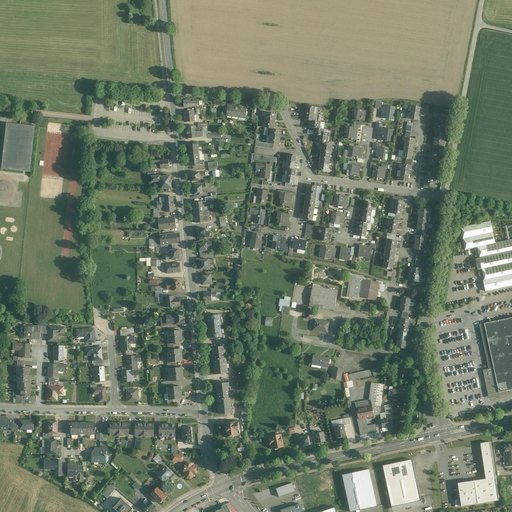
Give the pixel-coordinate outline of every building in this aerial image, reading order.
[(395,107),(383,106),(381,118),(391,120),(392,112),(394,112),(395,107)] [(240,108),(228,107),(227,116),(239,117),(240,108)] [(247,109),(240,108),(239,117),(246,118),(247,109)] [(366,110),(355,109),(354,116),(355,116),(355,120),(362,121),(365,122),(366,110)] [(194,112),(185,113),(186,122),(193,121),(193,119),(194,118),(194,112)] [(277,114),(266,112),(266,113),(267,113),(266,121),(265,120),(265,121),(275,122),(277,114)] [(314,114),(306,113),(305,120),(310,121),(313,121),(314,114)] [(439,117),(436,117),(435,124),(445,126),(446,118),(439,117)] [(39,123),(0,118),(0,171),(30,175),(32,175),(39,123)] [(275,122),(265,121),(264,127),(264,128),(271,129),(274,129),(275,127),(274,127),(274,122),(275,123),(275,122)] [(445,126),(435,124),(434,131),(436,132),(437,132),(444,133),(444,132),(445,126)] [(355,128),(346,127),(345,133),(345,132),(349,132),(348,139),(347,139),(351,140),(352,140),(356,140),(358,128),(355,128)] [(320,129),(314,128),(314,129),(315,129),(314,131),(314,132),(314,134),(313,135),(318,136),(324,136),(325,129),(320,129)] [(382,128),(380,128),(380,129),(378,140),(387,141),(388,135),(392,135),(393,130),(382,128)] [(274,129),(271,129),(270,136),(281,138),(282,131),(274,129)] [(444,133),(437,132),(436,132),(435,138),(445,140),(446,133),(444,132),(444,133)] [(281,138),(270,136),(269,144),(271,144),(274,144),(279,145),(281,138)] [(324,136),(318,136),(318,139),(317,142),(322,143),(328,144),(329,137),(324,136)] [(445,140),(435,138),(434,145),(444,147),(445,140)] [(328,144),(322,143),(321,150),(331,152),(332,150),(331,149),(331,145),(332,145),(332,144),(328,144)] [(198,144),(188,145),(189,156),(190,156),(191,156),(199,155),(199,149),(198,144)] [(363,148),(349,146),(348,157),(362,159),(363,148)] [(380,147),(377,147),(377,150),(375,159),(383,160),(384,153),(387,154),(387,155),(388,155),(388,149),(380,147)] [(331,152),(321,150),(320,157),(330,159),(331,156),(330,156),(330,152),(331,152)] [(404,151),(400,151),(399,156),(399,157),(402,157),(402,158),(406,159),(411,159),(412,153),(412,152),(404,151)] [(433,152),(431,151),(430,158),(439,160),(440,153),(439,152),(433,152)] [(296,155),(288,154),(287,161),(295,162),(296,155)] [(199,155),(191,156),(190,156),(191,165),(192,165),(192,166),(200,165),(200,164),(201,164),(201,161),(200,161),(199,155)] [(330,159),(320,157),(319,163),(319,164),(329,165),(330,163),(329,163),(329,159),(330,159)] [(439,160),(430,158),(429,165),(434,166),(438,166),(439,160)] [(160,161),(160,167),(160,169),(169,168),(168,160),(160,161)] [(295,162),(287,161),(286,168),(288,168),(294,169),(295,162)] [(271,165),(257,163),(256,168),(261,169),(260,178),(269,180),(271,165)] [(329,165),(319,164),(318,171),(328,173),(329,165)] [(357,166),(348,165),(348,170),(351,170),(350,176),(349,175),(349,176),(354,176),(354,177),(355,177),(359,177),(361,167),(361,166),(357,166)] [(386,168),(374,166),(373,177),(384,179),(386,168)] [(294,169),(288,168),(287,175),(295,176),(296,170),(294,169)] [(409,172),(401,171),(400,177),(399,177),(398,181),(402,181),(403,178),(409,179),(409,178),(408,178),(409,172)] [(428,171),(427,171),(426,178),(436,179),(437,172),(433,172),(428,171)] [(200,172),(191,173),(192,181),(201,180),(200,176),(205,176),(205,172),(200,173),(200,172)] [(295,176),(287,175),(285,183),(294,184),(295,176)] [(161,190),(168,189),(172,189),(171,176),(161,177),(161,176),(152,177),(152,183),(160,182),(161,190)] [(436,179),(426,178),(425,185),(435,186),(436,179)] [(318,186),(308,185),(307,192),(317,193),(318,186)] [(206,186),(194,187),(194,191),(193,191),(194,194),(195,193),(195,194),(198,194),(198,196),(203,195),(202,189),(206,188),(206,186)] [(268,191),(259,189),(257,203),(265,205),(268,191)] [(317,193),(307,192),(305,199),(316,200),(317,193)] [(292,195),(281,193),(280,199),(280,198),(284,199),(284,204),(283,204),(283,206),(290,207),(291,203),(292,195)] [(348,197),(336,195),(334,206),(342,207),(343,207),(346,207),(348,197)] [(172,197),(164,198),(165,202),(157,203),(157,204),(157,206),(173,204),(172,197)] [(316,200),(305,199),(304,206),(315,207),(316,200)] [(399,201),(394,200),(393,207),(403,208),(404,201),(399,201)] [(370,202),(368,201),(368,202),(365,201),(364,208),(372,210),(373,203),(369,202),(370,202)] [(202,202),(194,202),(195,213),(205,212),(204,207),(203,207),(202,202)] [(315,207),(304,206),(303,212),(313,214),(315,207)] [(403,208),(393,207),(392,214),(395,214),(401,215),(402,215),(403,208)] [(372,210),(364,208),(363,215),(371,217),(372,210)] [(424,209),(420,208),(420,209),(419,216),(429,217),(430,210),(424,209)] [(265,211),(257,209),(257,210),(251,209),(250,214),(256,215),(255,223),(263,225),(265,211)] [(205,212),(195,213),(196,223),(210,222),(209,211),(205,212)] [(313,214),(303,212),(302,219),(312,221),(313,214)] [(345,214),(332,212),(331,218),(332,218),(332,217),(336,217),(335,223),(334,222),(334,224),(343,225),(345,214)] [(290,214),(278,213),(277,218),(277,219),(277,217),(281,218),(280,224),(279,225),(287,227),(288,223),(290,214)] [(371,217),(363,215),(361,222),(368,223),(370,224),(371,217)] [(429,217),(419,216),(418,223),(428,224),(429,217)] [(175,218),(168,219),(167,217),(165,217),(165,219),(158,220),(159,230),(176,228),(175,218)] [(394,220),(389,220),(388,226),(397,228),(398,221),(394,220)] [(511,239),(495,243),(491,221),(460,228),(465,250),(477,248),(484,280),(511,274),(511,239)] [(361,222),(359,222),(358,229),(367,230),(368,223),(361,222)] [(428,224),(418,223),(417,229),(417,230),(422,230),(427,231),(428,224)] [(397,228),(388,226),(387,233),(391,234),(396,235),(397,228)] [(206,228),(197,229),(198,238),(204,238),(207,237),(209,237),(209,232),(206,232),(206,228)] [(329,229),(320,228),(319,234),(319,233),(323,234),(322,240),(321,240),(330,242),(332,230),(329,229)] [(367,230),(358,229),(357,236),(366,237),(367,230)] [(261,234),(253,233),(251,248),(261,250),(262,240),(261,240),(261,234)] [(176,234),(160,235),(161,245),(172,244),(177,243),(176,234)] [(286,238),(271,236),(270,242),(273,242),(274,241),(278,242),(277,248),(276,248),(276,249),(284,250),(284,247),(285,247),(286,238)] [(421,236),(417,236),(416,243),(425,244),(426,237),(421,236)] [(306,241),(294,239),(293,244),(294,244),(293,248),(305,250),(306,241)] [(390,240),(388,239),(387,246),(396,248),(397,241),(395,241),(390,240)] [(206,243),(198,244),(199,251),(206,250),(207,250),(207,246),(211,246),(211,243),(206,243)] [(425,244),(416,243),(415,249),(418,250),(424,251),(425,244)] [(370,247),(360,245),(359,256),(370,258),(372,248),(372,247),(370,247)] [(333,248),(321,246),(320,257),(330,259),(331,255),(332,255),(333,248)] [(396,248),(387,246),(386,253),(395,255),(396,248)] [(351,249),(341,247),(340,257),(344,258),(344,260),(349,261),(350,255),(351,255),(351,254),(350,254),(351,252),(350,252),(351,249)] [(173,250),(171,251),(171,255),(166,256),(167,260),(179,258),(178,250),(173,250)] [(395,255),(386,253),(384,260),(394,262),(395,255)] [(201,260),(200,260),(201,269),(211,268),(211,266),(209,266),(209,260),(209,259),(207,260),(201,260)] [(384,260),(383,267),(387,267),(387,269),(391,269),(391,268),(393,268),(394,262),(384,260)] [(180,263),(166,265),(168,274),(181,272),(180,263)] [(322,272),(315,275),(318,281),(325,277),(322,272)] [(211,274),(203,275),(202,276),(202,278),(203,279),(204,285),(213,284),(213,282),(212,282),(211,274)] [(511,285),(511,274),(484,280),(485,284),(486,291),(511,285)] [(380,283),(362,280),(363,278),(350,276),(347,297),(359,299),(359,298),(373,300),(373,302),(380,303),(381,294),(381,291),(384,292),(385,285),(380,284),(380,283)] [(180,281),(172,281),(172,283),(167,284),(167,290),(173,289),(173,291),(181,290),(180,281)] [(337,291),(312,287),(309,307),(334,311),(335,303),(337,291)] [(211,293),(203,294),(204,301),(212,301),(211,297),(217,297),(216,293),(211,293)] [(174,296),(166,297),(167,308),(181,306),(180,298),(174,298),(174,296)] [(404,298),(402,298),(401,305),(410,306),(413,306),(414,305),(414,304),(413,303),(410,302),(411,299),(409,299),(404,298)] [(339,304),(335,303),(334,311),(349,313),(350,308),(339,306),(339,304)] [(290,307),(288,307),(283,306),(282,314),(288,315),(288,316),(290,307)] [(314,313),(307,311),(305,319),(312,321),(314,313)] [(220,315),(208,316),(209,335),(210,338),(223,337),(220,315)] [(511,317),(479,325),(487,360),(489,369),(483,370),(489,399),(507,395),(506,391),(511,389),(511,317)] [(329,322),(315,320),(314,330),(327,332),(329,322)] [(37,327),(24,326),(24,335),(28,335),(28,336),(28,338),(37,339),(37,327)] [(64,327),(48,327),(48,341),(57,341),(57,334),(64,334),(64,327)] [(93,329),(76,330),(76,337),(85,336),(86,342),(94,342),(94,341),(93,329)] [(408,333),(400,332),(399,332),(398,339),(402,340),(402,337),(407,338),(408,333)] [(127,337),(121,337),(121,351),(126,351),(131,350),(130,344),(135,343),(135,336),(127,337)] [(407,344),(401,343),(402,340),(398,339),(396,347),(406,349),(407,344)] [(29,344),(12,343),(12,350),(12,349),(20,349),(19,357),(23,358),(29,358),(29,344)] [(62,346),(53,346),(53,360),(59,360),(62,360),(62,346)] [(101,347),(85,349),(85,356),(85,354),(91,354),(92,361),(95,360),(102,360),(101,347)] [(225,347),(212,348),(215,374),(228,373),(225,347)] [(133,356),(127,357),(128,367),(128,371),(138,370),(137,361),(141,361),(141,356),(133,356)] [(330,359),(314,356),(313,365),(329,367),(330,359)] [(53,364),(49,364),(49,367),(48,367),(48,377),(56,377),(57,370),(66,371),(66,364),(59,364),(53,364)] [(406,366),(401,365),(399,377),(406,378),(408,367),(406,366)] [(102,367),(94,367),(95,382),(104,381),(103,367),(102,367)] [(342,369),(334,368),(332,378),(341,380),(342,369)] [(375,370),(347,376),(349,382),(380,375),(379,369),(375,370)] [(122,371),(123,382),(132,381),(132,375),(138,375),(138,370),(128,371),(122,371)] [(229,383),(216,384),(219,414),(232,413),(229,383)] [(63,387),(47,386),(47,400),(51,400),(51,401),(52,401),(52,400),(56,400),(57,393),(62,393),(63,387)] [(97,388),(92,388),(92,394),(98,394),(99,402),(106,401),(105,387),(97,388)] [(129,390),(127,391),(128,402),(139,401),(138,390),(129,390)] [(400,391),(392,390),(391,396),(396,397),(399,398),(403,398),(404,391),(400,391)] [(382,396),(371,394),(370,400),(371,400),(372,407),(374,416),(380,415),(382,396)] [(370,400),(355,403),(357,410),(372,407),(371,400),(370,400)] [(392,418),(386,419),(385,414),(392,413),(390,405),(384,406),(386,413),(380,414),(381,420),(382,428),(387,427),(388,429),(391,429),(390,427),(393,427),(392,426),(394,426),(392,418)] [(372,407),(357,410),(358,418),(359,419),(362,418),(374,416),(372,407)] [(12,420),(0,418),(0,429),(11,431),(12,423),(12,420)] [(376,425),(364,427),(362,418),(359,419),(358,418),(357,418),(360,434),(377,431),(376,425)] [(344,419),(338,420),(331,422),(332,428),(335,427),(344,425),(346,425),(344,419)] [(33,421),(19,421),(19,425),(19,430),(33,430),(33,421)] [(57,422),(47,422),(47,433),(52,433),(57,433),(57,422)] [(238,422),(226,423),(228,438),(233,438),(233,436),(238,435),(238,436),(240,436),(238,422)] [(79,423),(70,423),(70,435),(72,435),(76,435),(77,435),(79,435),(79,423)] [(94,423),(86,423),(86,435),(90,435),(94,435),(94,423)] [(120,424),(120,423),(117,423),(117,424),(109,424),(109,435),(128,436),(128,424),(120,424)] [(146,423),(144,423),(144,424),(136,424),(136,436),(154,436),(154,424),(146,424),(146,423)] [(175,425),(160,424),(160,436),(175,437),(175,425)] [(344,425),(335,427),(337,438),(338,439),(342,439),(341,437),(346,436),(344,425)] [(189,428),(183,428),(183,432),(182,432),(182,436),(192,435),(191,430),(192,429),(192,428),(191,427),(190,427),(189,428)] [(323,432),(315,434),(317,444),(318,444),(319,444),(321,444),(321,443),(325,442),(323,432)] [(192,435),(182,436),(183,439),(184,439),(184,443),(186,443),(187,444),(187,443),(191,442),(191,443),(192,442),(193,441),(193,440),(192,440),(192,435)] [(281,435),(269,437),(271,446),(273,446),(274,449),(275,450),(276,450),(277,450),(278,449),(279,448),(284,447),(281,435)] [(309,436),(304,437),(304,435),(301,436),(301,438),(303,447),(307,446),(308,447),(309,447),(309,446),(310,446),(310,445),(311,445),(309,436)] [(50,440),(45,440),(45,454),(57,454),(57,449),(55,449),(55,440),(50,440)] [(461,506),(499,501),(490,442),(480,443),(486,479),(458,483),(460,499),(454,500),(455,507),(461,506)] [(100,448),(96,448),(96,454),(101,454),(101,451),(105,451),(107,451),(107,446),(100,446),(100,448)] [(96,454),(91,454),(91,462),(105,462),(107,462),(108,461),(108,457),(107,455),(105,455),(105,451),(101,451),(101,454),(96,454)] [(412,459),(383,466),(385,474),(393,511),(422,505),(420,497),(412,459)] [(61,461),(55,461),(55,463),(49,463),(49,461),(44,461),(44,469),(55,469),(54,476),(60,476),(61,476),(61,472),(61,461)] [(193,463),(186,462),(186,464),(185,464),(184,472),(186,473),(186,475),(187,478),(190,478),(193,477),(193,474),(195,474),(196,474),(197,473),(197,471),(196,470),(197,466),(193,465),(193,463)] [(83,467),(75,467),(75,465),(67,465),(67,472),(67,476),(73,476),(73,481),(76,481),(76,484),(83,484),(83,477),(82,477),(83,467)] [(165,467),(163,465),(160,469),(161,470),(157,475),(161,479),(164,482),(167,478),(169,476),(172,473),(168,469),(165,467)] [(369,469),(342,475),(345,488),(350,511),(377,506),(373,488),(369,469)] [(111,485),(105,492),(105,491),(102,494),(107,498),(116,489),(111,485)] [(167,496),(158,487),(151,495),(160,503),(161,503),(162,502),(162,500),(164,499),(165,499),(167,497),(167,496)] [(129,511),(133,509),(122,499),(120,501),(118,499),(113,505),(115,506),(113,508),(117,511),(129,511)] [(150,501),(146,505),(144,504),(141,507),(143,508),(142,508),(146,511),(152,511),(156,507),(150,501)]
